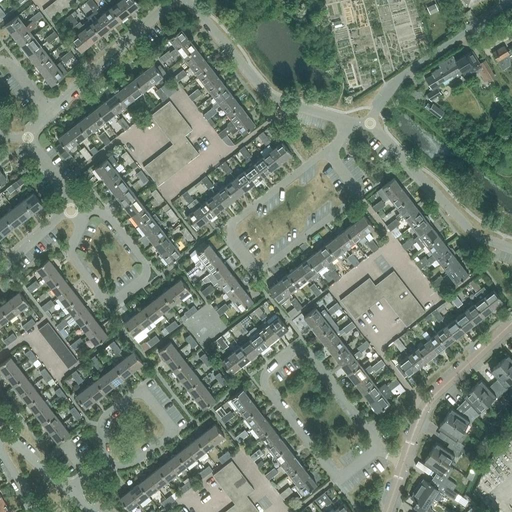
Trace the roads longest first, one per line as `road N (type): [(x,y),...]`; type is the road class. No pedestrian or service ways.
road 1 (residential): [(376,449),(308,354),(292,351),(265,374),(266,388),(332,472),(345,474),(375,451)]
road 2 (residential): [(328,152),(236,221),(234,240),(251,263),(265,266),(355,192)]
road 3 (residential): [(79,215),(71,256),(101,296),(118,299),(143,279),(145,263),(110,219),(86,213)]
road 4 (residential): [(346,121),(276,101),(182,0)]
road 5 (residential): [(103,463),(132,463),(169,432),(137,394),(102,421),(103,456)]
road 6 (residential): [(511,249),(466,227),(369,123)]
road 7 (unclassified): [(511,1),(400,77),(369,123)]
road 8 (residential): [(404,461),(428,400),(511,323)]
road 9 (residential): [(47,112),(175,0)]
